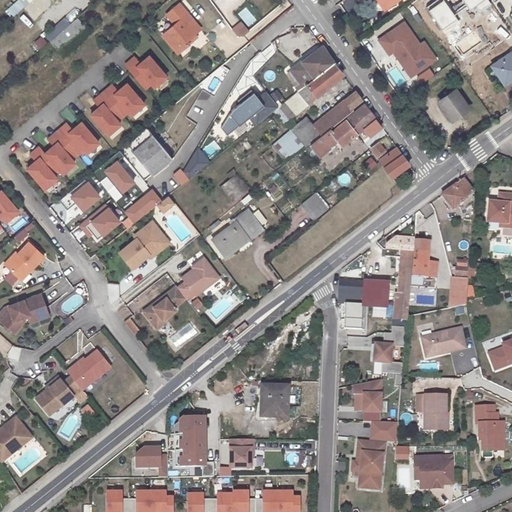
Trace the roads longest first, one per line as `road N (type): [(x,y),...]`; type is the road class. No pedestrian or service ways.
road 1 (residential): [(313,277),(328,311),(323,511)]
road 2 (residential): [(303,0),(435,181)]
road 3 (secondary): [(25,509),(170,393)]
road 4 (secondary): [(170,393),(313,277)]
road 5 (residential): [(0,163),(92,277),(103,302)]
road 6 (residential): [(121,50),(0,153)]
road 7 (secondary): [(313,277),(435,181)]
